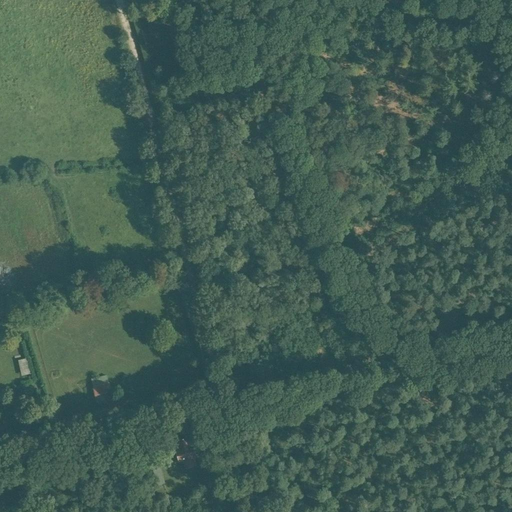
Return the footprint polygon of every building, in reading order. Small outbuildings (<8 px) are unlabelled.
[(148,22),(150,32),(166,28),(164,18),(148,22)] [(21,376),(30,373),(26,358),(16,360),(21,376)] [(91,379),(95,399),(111,395),(107,376),(91,379)] [(184,459),(186,468),(195,465),(192,456),(196,455),(193,445),(189,446),(187,438),(177,440),(180,449),(176,450),(179,460),(184,459)] [(164,482),(153,447),(140,452),(151,486),(164,482)]
